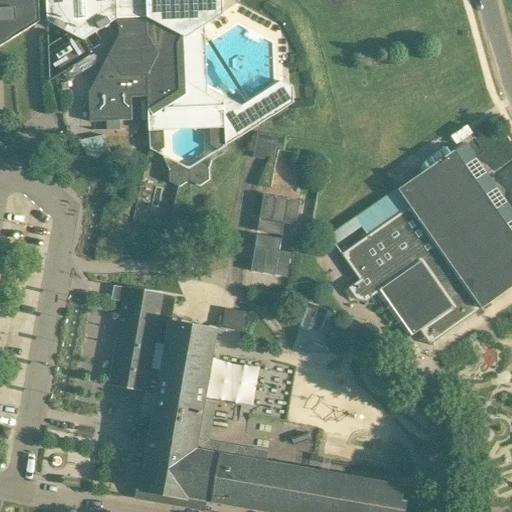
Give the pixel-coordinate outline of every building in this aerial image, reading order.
[(0,0),(0,47),(41,22),(39,0),(46,0),(48,21),(84,42),(116,21),(120,27),(120,35),(89,94),(90,120),(131,119),(130,95),(148,94),(149,128),(226,126),(227,142),(255,123),(293,99),(293,83),(281,77),(273,82),(242,102),(208,85),(205,47),(203,22),(212,16),(222,10),(221,0),(0,0)] [(51,53),(60,69),(85,51),(78,40),(72,44),(70,41),(51,53)] [(62,74),(67,81),(98,62),(92,54),(62,74)] [(286,136),(258,132),(254,157),(264,159),(265,155),(275,157),(276,146),(284,147),(286,136)] [(105,135),(80,139),(88,155),(110,159),(105,135)] [(511,208),(466,143),(396,192),(330,237),(360,281),(349,289),(357,300),(367,302),(376,296),(407,339),(420,330),(430,345),(511,287),(511,208)] [(198,162),(189,168),(179,163),(169,169),(170,181),(180,186),(190,180),(200,185),(208,179),(208,167),(198,162)] [(301,201),(264,195),(258,231),(282,235),(284,223),(297,225),(301,201)] [(257,236),(251,272),(288,278),(292,254),(280,252),(282,240),(257,236)] [(141,390),(158,294),(128,289),(111,384),(141,390)] [(220,329),(196,326),(172,321),(173,314),(189,317),(196,325),(208,316),(198,303),(190,309),(175,307),(176,297),(158,294),(141,390),(145,391),(158,393),(141,490),(269,511),(404,511),(406,503),(400,502),(403,487),(383,483),(200,451),(219,336),(220,329)] [(227,309),(224,328),(245,331),(248,313),(227,309)]
